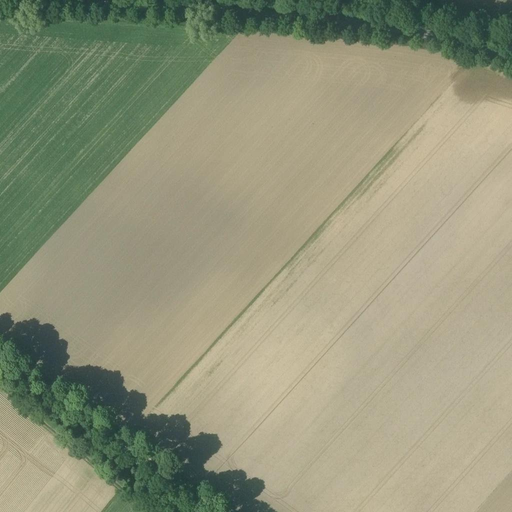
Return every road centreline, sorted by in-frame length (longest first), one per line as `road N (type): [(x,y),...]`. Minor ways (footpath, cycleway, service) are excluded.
road 1 (unclassified): [(511,56),(331,21),(49,0)]
road 2 (track): [(213,511),(0,359)]
road 3 (track): [(0,386),(142,511)]
